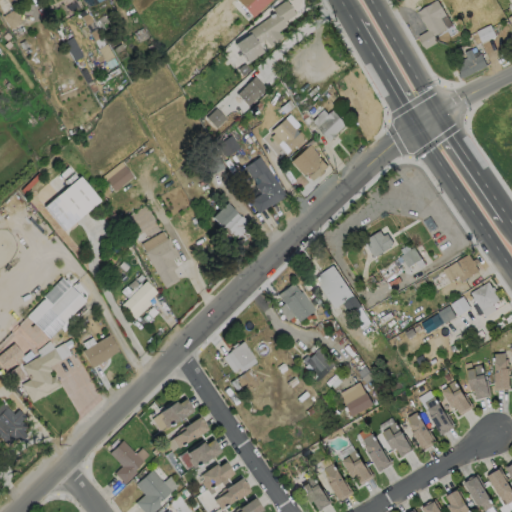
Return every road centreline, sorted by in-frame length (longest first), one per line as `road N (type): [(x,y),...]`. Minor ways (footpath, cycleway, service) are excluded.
road 1 (tertiary): [(428,114),(18,511)]
road 2 (residential): [(191,347),(294,511),(497,433)]
road 3 (primary): [(347,0),(511,261)]
road 4 (primary): [(511,213),(379,0)]
